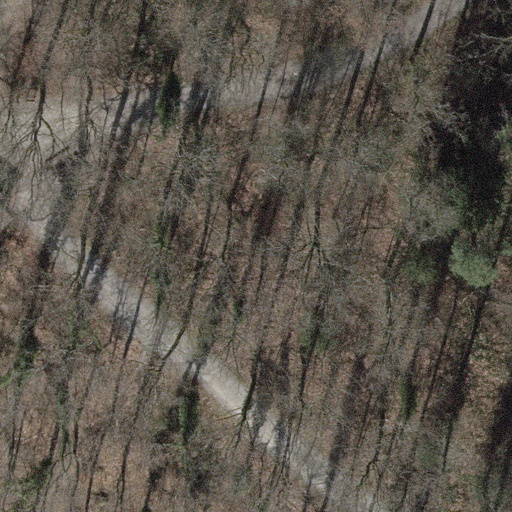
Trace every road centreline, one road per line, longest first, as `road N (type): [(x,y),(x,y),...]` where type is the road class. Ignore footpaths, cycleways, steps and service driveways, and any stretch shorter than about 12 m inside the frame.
road 1 (track): [(0,168),(181,351),(374,511)]
road 2 (track): [(449,0),(387,47),(272,85),(0,139)]
